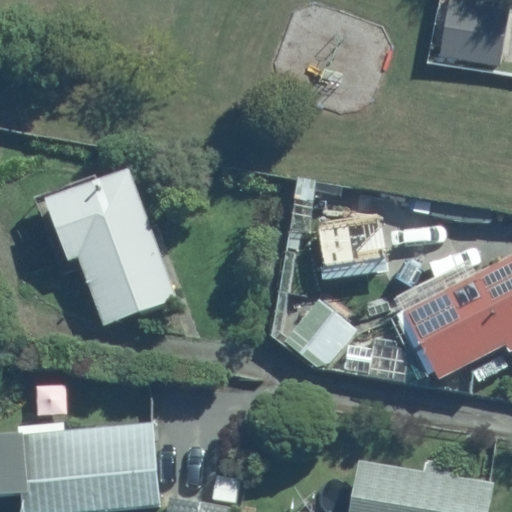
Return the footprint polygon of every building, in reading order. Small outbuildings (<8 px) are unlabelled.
[(511,10),(456,0),(454,0),(443,59),(501,70),(511,10)] [(178,310),(133,181),(46,211),(68,273),(79,269),(103,336),(178,310)] [(511,362),(511,271),(477,285),(470,268),(399,297),(407,318),(402,321),(430,390),(508,358),(510,363),(511,362)] [(362,325),(327,301),(291,352),(326,376),(362,325)] [(158,511),(152,433),(23,443),(23,451),(0,452),(0,511),(158,511)] [(353,511),(494,511),(498,494),(454,486),(456,474),(424,468),(422,480),(361,469),(353,511)]
